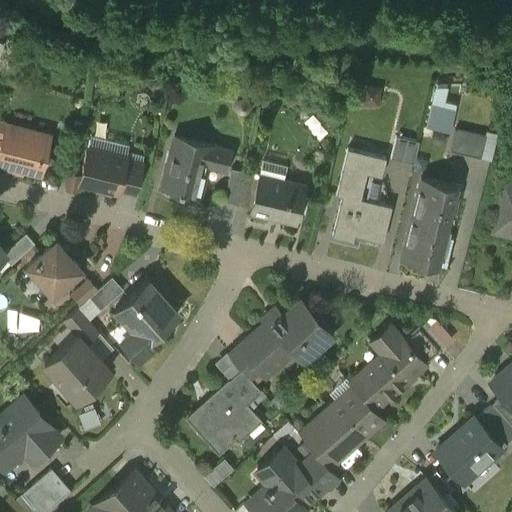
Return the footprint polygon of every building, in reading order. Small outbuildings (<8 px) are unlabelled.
[(380,87),(364,85),(362,100),(378,102),(380,87)] [(47,134),(7,124),(0,152),(0,160),(38,170),(47,134)] [(486,134),(455,127),(450,149),(480,156),(486,134)] [(229,147),(174,134),(174,135),(175,135),(163,183),(162,183),(162,184),(179,189),(179,190),(185,192),(185,190),(201,194),(201,193),(201,192),(205,174),(203,174),(206,160),(213,162),(213,164),(224,167),(226,167),(231,147),(230,147),(229,147)] [(419,140),(396,134),(391,157),(414,162),(419,140)] [(386,155),(348,146),(336,192),(342,194),(332,234),(353,239),(354,233),(383,240),(392,204),(360,196),(367,170),(381,174),(386,155)] [(126,156),(88,147),(80,181),(118,190),(119,184),(125,161),(126,156)] [(144,154),(127,150),(126,156),(125,161),(141,165),(142,160),(144,154)] [(141,165),(125,161),(119,184),(136,188),(141,165)] [(232,166),(224,199),(237,202),(245,169),(232,166)] [(259,173),(245,169),(237,202),(251,206),(259,173)] [(305,183),(259,173),(251,206),(250,210),(270,215),(271,212),(294,218),(294,220),(296,221),(305,183)] [(456,183),(422,175),(402,256),(436,264),(456,183)] [(511,185),(504,183),(494,229),(511,232),(511,185)] [(26,232),(5,250),(7,252),(4,255),(11,263),(35,242),(26,232)] [(81,267),(56,240),(28,265),(53,292),(81,267)] [(112,276),(89,296),(100,309),(123,288),(112,276)] [(178,312),(147,278),(116,306),(134,327),(121,339),(137,357),(165,332),(161,328),(178,312)] [(300,296),(273,320),(269,316),(229,352),(243,367),(250,375),(259,367),(265,374),(304,339),(314,351),(334,333),(300,296)] [(98,329),(77,306),(64,319),(76,333),(77,332),(85,341),(98,329)] [(391,322),(371,339),(380,350),(349,378),(355,385),(375,408),(426,362),(425,361),(405,338),(391,322)] [(438,349),(418,326),(405,338),(425,361),(438,349)] [(76,333),(44,362),(76,398),(109,368),(85,341),(77,332),(76,333)] [(511,362),(491,381),(503,394),(511,403),(511,362)] [(228,379),(188,415),(219,449),(226,443),(236,434),(234,432),(255,413),(259,418),(245,401),(260,387),(250,375),(243,367),(229,380),(228,379)] [(355,385),(314,421),(324,432),(310,444),(315,449),(325,460),(329,464),(382,416),(375,408),(355,385)] [(60,434),(24,394),(0,415),(0,420),(2,424),(0,425),(0,461),(1,462),(21,444),(33,458),(60,434)] [(511,403),(503,394),(493,402),(511,423),(511,403)] [(511,423),(493,402),(480,412),(506,442),(511,437),(511,423)] [(474,416),(462,426),(450,436),(450,437),(437,449),(436,448),(435,449),(463,480),(464,480),(463,478),(476,466),(477,468),(502,446),(474,414),(473,415),(474,416)] [(236,454),(226,443),(219,449),(207,460),(217,471),(236,454)] [(307,476),(281,447),(264,462),(278,477),(248,503),(256,511),(292,511),(336,473),(329,464),(325,460),(312,471),(307,476)] [(315,449),(303,461),(312,471),(325,460),(315,449)] [(51,467),(24,491),(42,511),(69,488),(51,467)] [(173,511),(135,468),(88,510),(89,511),(93,507),(97,511),(173,511)] [(452,488),(436,469),(427,477),(443,496),(452,488)] [(427,477),(426,476),(385,511),(457,511),(443,496),(427,477)]
